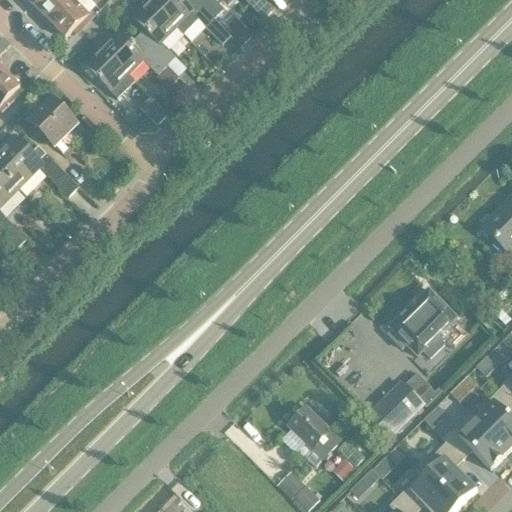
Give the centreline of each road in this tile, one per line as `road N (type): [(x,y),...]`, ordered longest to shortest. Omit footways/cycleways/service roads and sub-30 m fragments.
road 1 (residential): [(104,511),(511,107)]
road 2 (secondary): [(209,323),(511,19)]
road 3 (secondary): [(209,323),(101,399),(0,501)]
road 4 (secondary): [(36,511),(162,386),(209,323)]
road 5 (residential): [(313,1),(148,164)]
road 6 (residential): [(0,325),(146,188),(148,164)]
road 7 (residential): [(148,164),(0,18)]
